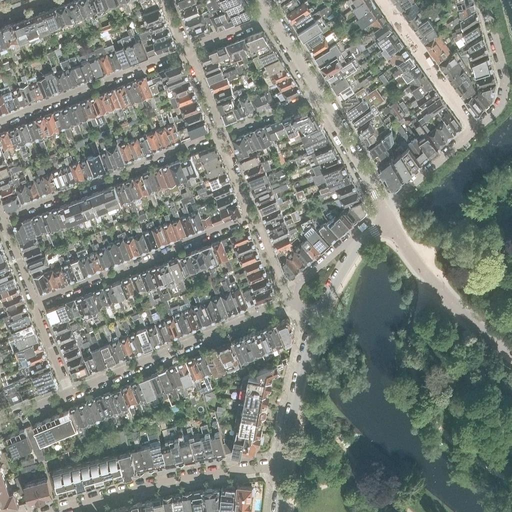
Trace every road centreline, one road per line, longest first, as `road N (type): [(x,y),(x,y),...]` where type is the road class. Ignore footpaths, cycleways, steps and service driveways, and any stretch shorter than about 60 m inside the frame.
road 1 (residential): [(282,465),(155,481),(42,511)]
road 2 (residential): [(70,394),(286,302)]
road 3 (residential): [(219,133),(1,218)]
road 4 (residential): [(34,303),(252,218)]
road 5 (residential): [(0,122),(185,50)]
road 6 (residential): [(511,353),(452,304),(384,213)]
road 7 (residential): [(382,0),(475,128)]
road 8 (residential): [(282,465),(318,314)]
road 9 (residential): [(481,0),(499,84),(475,128)]
road 10 (residential): [(384,213),(319,94)]
road 11 (residential): [(475,128),(384,213)]
